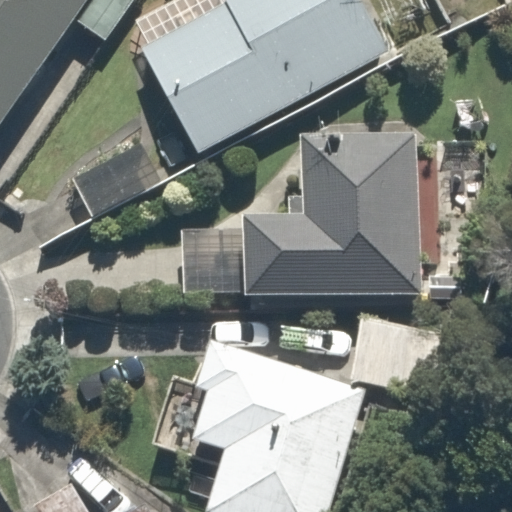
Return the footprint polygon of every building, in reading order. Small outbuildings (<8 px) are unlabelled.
[(0,0),(0,126),(18,138),(100,0),(0,0)] [(198,157),(435,60),(410,0),(375,0),(361,6),(358,0),(225,0),(231,12),(152,43),(198,157)] [(433,304),(429,148),(323,151),(325,230),(255,231),(257,308),(433,304)] [(216,387),(181,379),(164,451),(234,467),(223,511),(354,511),(382,391),(223,355),(216,387)] [(139,511),(115,467),(41,507),(43,511),(139,511)]
